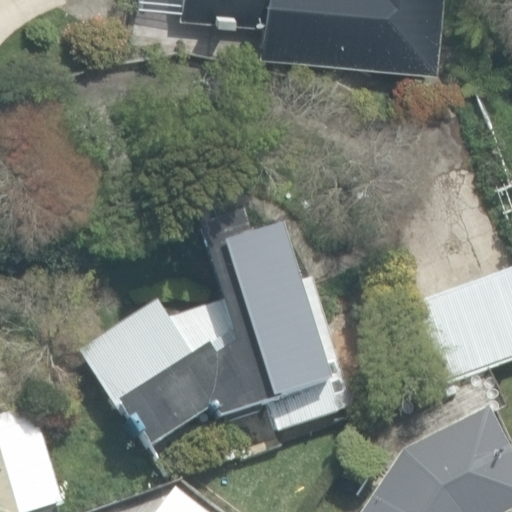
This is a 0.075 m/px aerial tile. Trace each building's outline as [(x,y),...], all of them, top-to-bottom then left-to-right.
[(266,56),(435,68),(439,0),(180,0),(179,18),(261,24),(259,55),(262,55),(266,56)] [(73,348),(141,455),(204,419),(256,402),(268,439),(361,410),(319,273),(293,281),(278,232),(244,242),(234,211),(183,227),(209,310),(166,323),(158,298),(73,348)] [(511,268),(407,306),(436,387),(511,359),(511,268)] [(0,511),(25,511),(58,502),(31,408),(0,416),(0,511)] [(360,511),(511,511),(511,463),(484,410),(400,455),(394,451),(377,474),(383,478),(360,511)] [(180,511),(161,498),(149,511),(180,511)] [(39,511),(68,511),(66,502),(39,511)]
